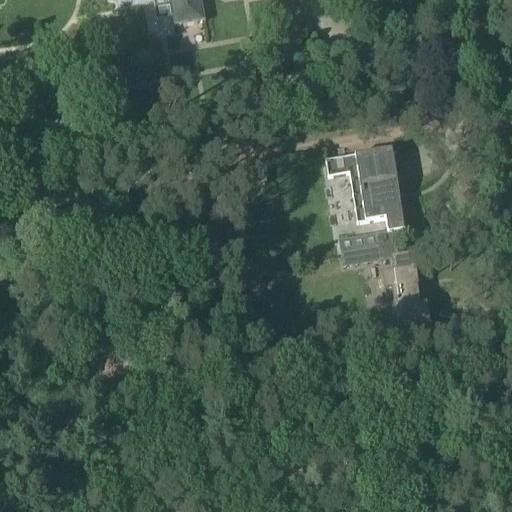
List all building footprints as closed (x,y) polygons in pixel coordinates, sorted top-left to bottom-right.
[(151,0),(156,25),(172,22),(173,31),(204,26),(199,0),(151,0)] [(402,118),(415,117),(421,116),(419,105),(401,107),(402,118)] [(387,186),(382,156),(325,165),(327,181),(347,178),(355,228),(384,223),(386,236),(374,238),(376,253),(395,250),(393,237),(402,235),(396,199),(383,201),(381,187),(387,186)] [(240,191),(266,188),(263,170),(238,173),(240,191)] [(229,187),(229,174),(210,173),(210,187),(229,187)] [(29,198),(42,219),(72,200),(60,180),(29,198)] [(395,250),(376,253),(378,266),(390,264),(393,277),(381,279),(389,331),(396,329),(399,344),(429,339),(424,309),(417,310),(414,289),(415,289),(410,260),(397,262),(395,250)]
